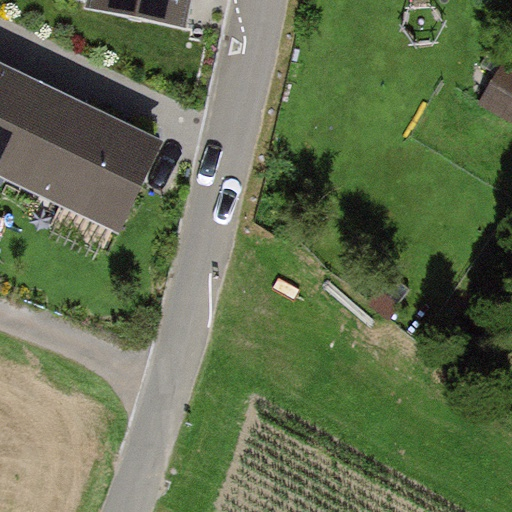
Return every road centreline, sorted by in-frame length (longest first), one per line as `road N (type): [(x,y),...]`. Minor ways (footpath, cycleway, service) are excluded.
road 1 (unclassified): [(127,511),(200,279),(260,0)]
road 2 (track): [(0,310),(173,377)]
